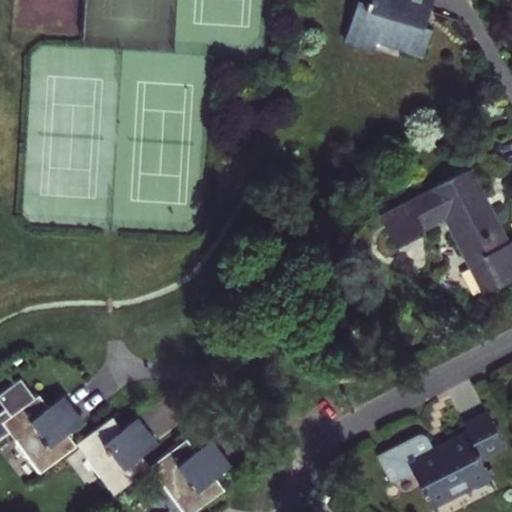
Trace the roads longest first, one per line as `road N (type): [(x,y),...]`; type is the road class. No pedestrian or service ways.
road 1 (residential): [(114,375),(228,381),(327,447)]
road 2 (residential): [(327,447),(389,402),(511,342)]
